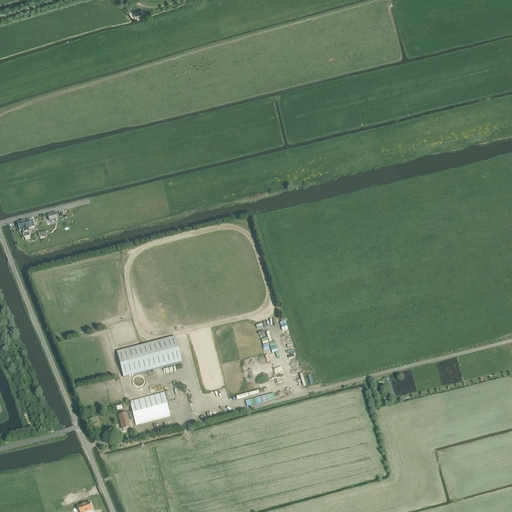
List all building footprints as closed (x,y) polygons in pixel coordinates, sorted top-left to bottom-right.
[(140,19),(146,17),(145,15),(143,15),(142,10),(135,12),(136,18),(140,17),(140,19)] [(56,213),(48,215),(49,222),(58,219),(56,213)] [(18,223),(17,223),(20,232),(20,231),(22,231),(23,234),(24,238),(30,236),(29,233),(30,233),(29,232),(29,229),(31,228),(31,229),(31,228),(35,227),(33,219),(29,220),(18,223)] [(117,352),(124,378),(182,362),(175,337),(117,352)] [(130,402),(132,412),(127,413),(118,416),(122,430),(130,428),(129,421),(134,419),(136,426),(170,417),(164,393),(130,402)] [(89,503),(77,508),(79,511),(88,511),(93,510),(89,503)]
